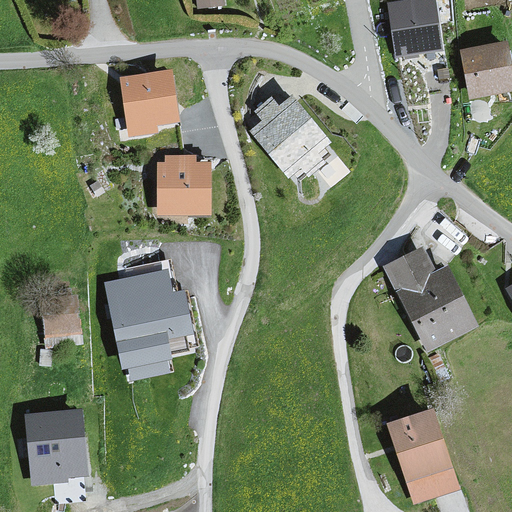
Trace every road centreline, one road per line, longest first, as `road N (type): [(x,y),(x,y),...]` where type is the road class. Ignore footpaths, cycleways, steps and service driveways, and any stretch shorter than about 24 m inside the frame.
road 1 (residential): [(210,47),(251,251),(210,394),(203,511)]
road 2 (residential): [(210,47),(0,60)]
road 3 (residential): [(511,233),(357,99)]
road 4 (residential): [(357,99),(275,51),(210,47)]
